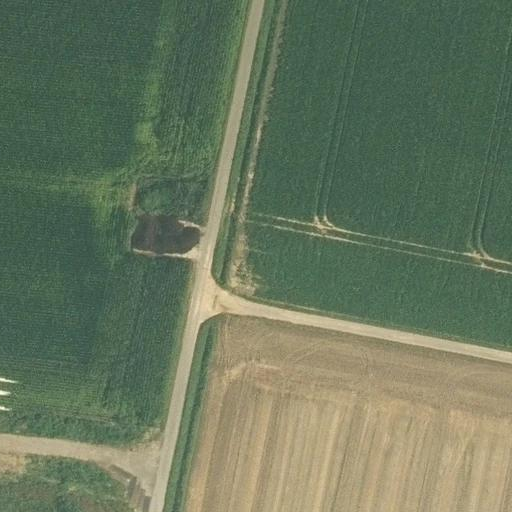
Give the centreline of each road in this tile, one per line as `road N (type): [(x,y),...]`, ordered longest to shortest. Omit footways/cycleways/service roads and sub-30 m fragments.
road 1 (unclassified): [(257,0),(203,259),(207,307),(164,511)]
road 2 (track): [(207,307),(511,365)]
